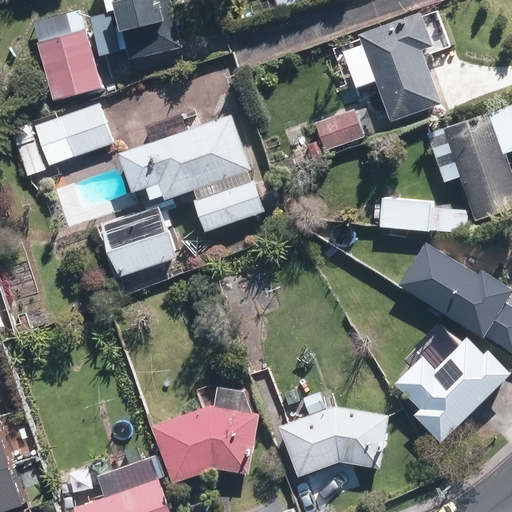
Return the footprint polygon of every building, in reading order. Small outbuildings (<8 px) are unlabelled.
[(116,0),(130,55),(176,43),(165,0),(116,0)] [(416,17),(363,37),(392,114),(435,98),(417,49),(427,45),(416,17)] [(84,35),(40,46),(53,97),(97,86),(84,35)] [(111,140),(99,106),(36,128),(48,162),(111,140)] [(365,133),(357,111),(319,124),(327,146),(365,133)] [(511,189),(488,119),(446,133),(476,217),(511,204),(511,189)] [(247,167),(230,120),(124,157),(135,187),(162,178),(168,195),(247,167)] [(43,169),(30,130),(15,136),(28,174),(43,169)] [(252,185),(198,204),(207,228),(260,210),(252,185)] [(447,191),(434,190),(430,228),(464,231),(466,213),(447,191)] [(429,201),(387,196),(384,221),(426,226),(429,201)] [(176,254),(160,207),(100,228),(117,274),(176,254)] [(480,334),(504,295),(427,247),(402,287),(480,334)] [(511,311),(494,339),(511,350),(511,311)] [(440,435),(504,373),(486,356),(482,360),(465,343),(434,373),(422,361),(399,384),(423,408),(418,413),(440,435)] [(174,477),(213,463),(245,468),(254,419),(209,411),(157,430),(174,477)] [(334,412),(284,430),(298,470),(336,456),(377,463),(384,420),(334,412)] [(5,417),(0,418),(0,462),(18,456),(5,417)] [(0,504),(31,494),(18,456),(0,462),(0,504)] [(167,511),(156,481),(76,510),(77,511),(167,511)]
